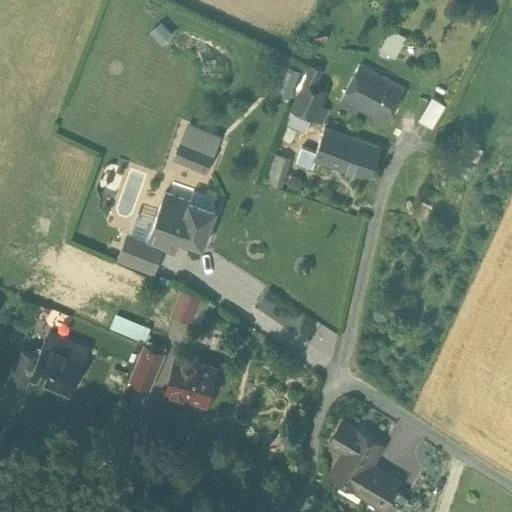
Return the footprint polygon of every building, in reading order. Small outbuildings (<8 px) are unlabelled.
[(160,22),(150,31),(161,44),(172,35),(160,22)] [(405,37),(392,31),(381,50),(394,56),(405,37)] [(311,65),(291,109),(322,123),(328,109),(320,105),(327,90),(315,85),(322,69),(311,65)] [(404,88),(360,65),(342,98),(356,105),(354,110),(357,111),(359,107),(387,122),(404,88)] [(420,119),(433,127),(446,105),(433,97),(420,119)] [(187,122),(173,156),(209,171),(223,136),(187,122)] [(380,147),(326,127),(320,142),(313,140),(309,150),(302,147),(297,161),(312,167),(316,157),(369,177),(380,147)] [(309,150),(313,140),(315,134),(297,128),(292,144),(302,147),(309,150)] [(461,153),(443,143),(435,160),(453,169),(461,153)] [(291,159),(276,154),(267,180),(282,185),(291,159)] [(192,169),(182,165),(174,186),(184,190),(192,169)] [(172,192),(153,241),(165,246),(175,250),(181,236),(178,235),(192,200),(172,192)] [(217,210),(192,200),(178,235),(181,236),(203,244),(217,210)] [(128,231),(117,259),(154,273),(165,246),(153,241),(128,231)] [(171,309),(198,323),(210,300),(183,286),(171,309)] [(116,311),(110,326),(146,339),(151,324),(116,311)] [(86,346),(46,330),(42,338),(35,354),(27,375),(28,376),(67,392),(86,346)] [(164,354),(142,344),(128,377),(150,387),(164,354)] [(35,354),(17,347),(4,381),(22,389),(28,376),(27,375),(35,354)] [(217,366),(175,355),(165,394),(166,395),(166,393),(185,398),(185,400),(186,400),(187,395),(208,400),(217,366)] [(383,444),(342,420),(328,443),(344,452),(337,463),(349,470),(342,482),(364,495),(378,469),(371,465),(383,444)] [(378,469),(364,495),(384,506),(398,481),(378,469)]
